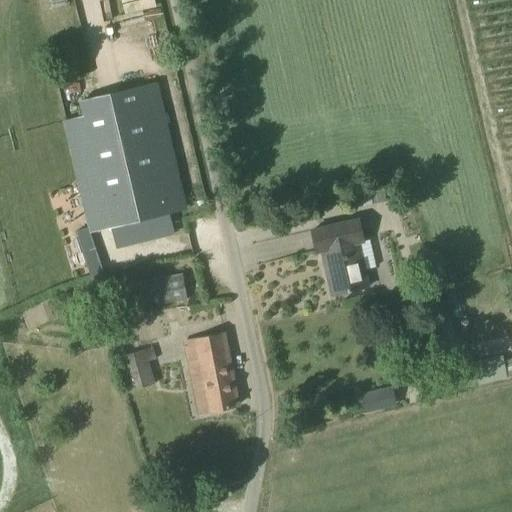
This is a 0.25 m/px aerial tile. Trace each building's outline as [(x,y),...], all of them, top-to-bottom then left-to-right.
[(62,122),(87,228),(88,233),(170,212),(141,87),(79,102),(82,117),(62,122)] [(365,241),(361,219),(312,230),(317,252),(322,251),(333,295),(366,288),(363,271),(377,267),(370,240),(365,241)] [(183,275),(132,283),(135,306),(187,298),(183,275)] [(208,412),(238,405),(224,334),(183,341),(188,367),(198,364),(208,412)] [(119,356),(128,391),(155,383),(149,361),(156,359),(153,348),(135,352),(122,356),(119,356)] [(504,356),(453,364),(456,387),(507,379),(504,356)] [(374,390),(359,394),(364,414),(379,410),(385,409),(380,389),(374,390)]
